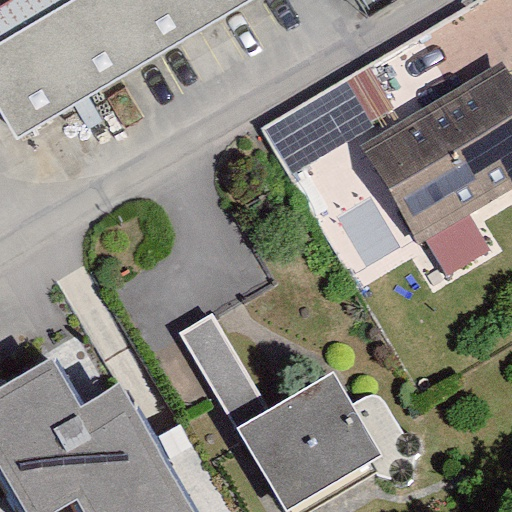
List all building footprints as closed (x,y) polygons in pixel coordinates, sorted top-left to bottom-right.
[(3,0),(0,2),(0,130),(12,151),(260,0),(3,0)] [(295,178),(399,113),(369,64),(264,130),(295,178)] [(511,102),(496,71),(344,151),(401,252),(511,189),(511,102)] [(212,326),(172,349),(263,511),(308,511),(366,479),(323,398),(269,426),(212,326)] [(67,416),(0,456),(0,505),(4,511),(178,511),(131,436),(94,459),(67,416)]
